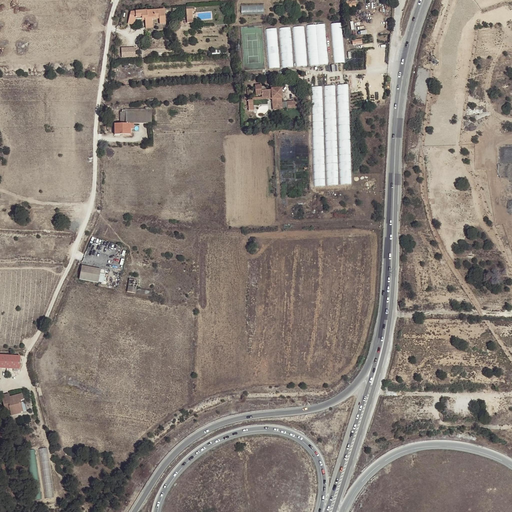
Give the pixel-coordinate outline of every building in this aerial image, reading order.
[(242,5),(242,14),(265,13),(264,4),(242,5)] [(193,7),(186,7),(187,23),(193,22),(192,13),(192,12),(195,11),(195,9),(193,9),(193,7)] [(134,25),(136,19),(136,17),(142,17),(142,18),(145,19),(145,20),(145,26),(153,26),(152,24),(152,21),(152,19),(159,19),(160,24),(166,24),(165,10),(149,11),(131,12),(128,24),(134,25)] [(307,25),(309,65),(328,64),(325,23),(307,25)] [(345,62),(342,23),(331,23),(334,63),(345,62)] [(307,65),(304,26),(293,26),(296,66),(307,65)] [(269,68),(279,67),(277,28),(266,29),(269,68)] [(123,57),(137,57),(136,46),(122,47),(123,57)] [(336,85),(324,85),(327,184),(352,184),(348,84),(336,84),(336,85)] [(256,95),(262,95),(272,95),(272,99),(272,105),(277,105),(277,109),(281,109),(282,109),(288,108),(288,109),(295,108),(295,101),(287,102),(288,103),(282,104),(281,102),(281,98),(282,98),(281,88),(271,89),(271,90),(266,90),(266,86),(262,87),(261,85),(255,86),(256,95)] [(325,185),(322,86),(312,86),(315,185),(325,185)] [(151,123),(151,108),(146,108),(146,109),(146,112),(126,112),(126,123),(126,124),(131,124),(133,124),(142,124),(151,123)] [(131,130),(131,124),(126,124),(120,124),(115,124),(115,135),(128,135),(131,135),(131,130)] [(101,269),(82,265),(79,279),(98,283),(101,269)] [(150,297),(151,291),(147,291),(147,290),(136,288),(135,294),(150,297)] [(20,356),(0,355),(0,368),(20,369),(20,356)] [(20,407),(22,407),(21,402),(18,403),(18,401),(21,400),(23,400),(22,394),(10,397),(9,394),(1,396),(5,411),(10,410),(11,415),(21,413),(21,411),(20,407)] [(38,449),(44,498),(54,497),(48,448),(38,449)] [(26,451),(32,500),(41,499),(35,449),(26,451)]
